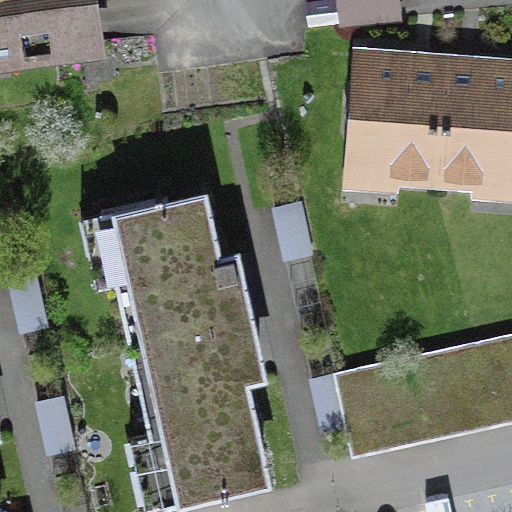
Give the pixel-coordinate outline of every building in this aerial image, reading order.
[(87,0),(0,0),(0,69),(95,55),(87,0)] [(339,0),(343,24),(398,15),(395,0),(339,0)] [(345,168),(434,176),(445,65),(355,57),(345,168)] [(511,71),(445,65),(434,176),(511,183),(511,71)] [(200,259),(186,196),(96,216),(162,505),(251,485),(229,385),(248,381),(219,255),(200,259)] [(511,419),(511,334),(313,380),(331,460),(511,419)]
